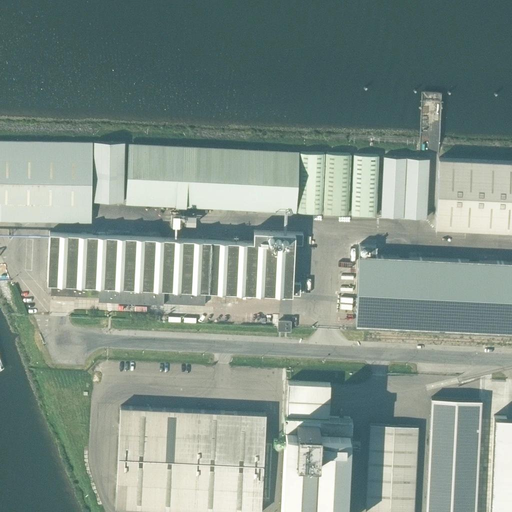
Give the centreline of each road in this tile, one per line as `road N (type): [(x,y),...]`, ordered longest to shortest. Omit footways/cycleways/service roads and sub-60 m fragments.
road 1 (unknown): [(40,321),(25,260),(39,227),(310,223),(324,237),(321,351)]
road 2 (unclassified): [(44,338),(511,360)]
road 3 (unknown): [(102,341),(108,511)]
road 4 (unknown): [(267,511),(276,349)]
